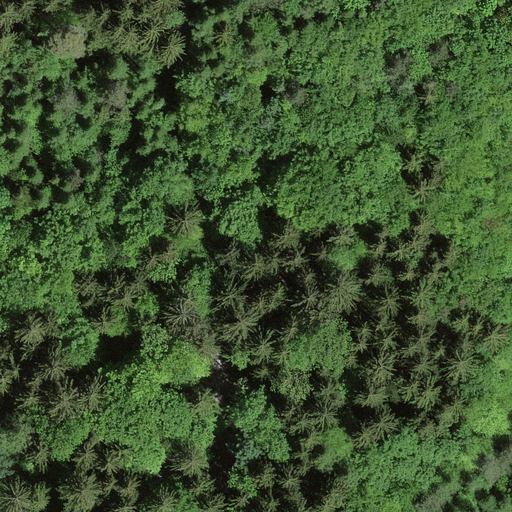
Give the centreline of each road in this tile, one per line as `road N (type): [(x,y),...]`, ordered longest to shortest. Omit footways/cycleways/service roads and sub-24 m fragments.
road 1 (track): [(184,0),(217,348),(197,407),(138,511)]
road 2 (track): [(217,348),(238,511)]
